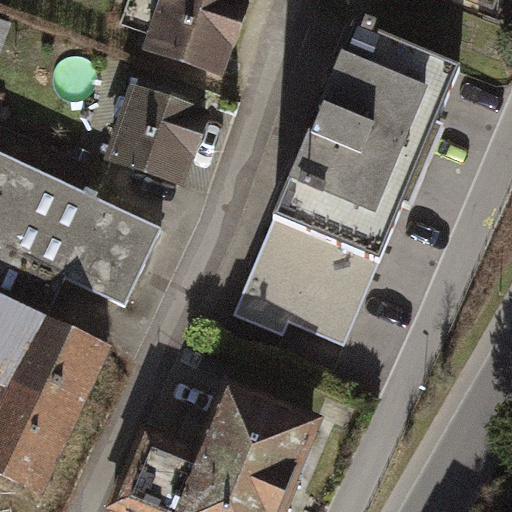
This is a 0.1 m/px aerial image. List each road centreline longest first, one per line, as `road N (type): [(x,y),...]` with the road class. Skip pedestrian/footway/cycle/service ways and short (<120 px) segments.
road 1 (residential): [(94,511),(301,0)]
road 2 (residential): [(511,142),(350,511)]
road 3 (tertiary): [(433,511),(511,375)]
